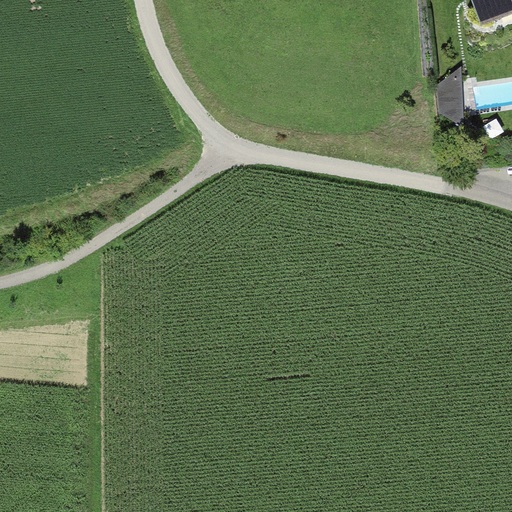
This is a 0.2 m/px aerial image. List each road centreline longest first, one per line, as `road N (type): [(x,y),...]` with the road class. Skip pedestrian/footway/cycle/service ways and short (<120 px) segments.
road 1 (track): [(511,203),(227,153),(160,60),(145,0)]
road 2 (track): [(227,153),(123,228),(43,273),(0,283)]
